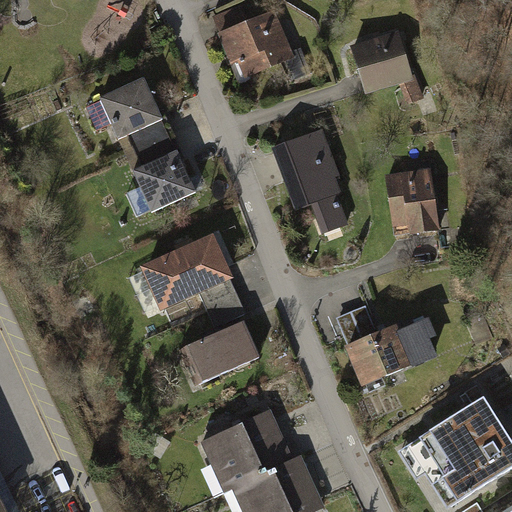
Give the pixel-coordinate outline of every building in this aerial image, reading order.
[(285,12),(217,38),(235,85),(303,59),(285,12)] [(400,33),(351,48),(366,97),(415,81),(400,33)] [(144,80),(100,100),(119,142),(163,122),(144,80)] [(324,131),(272,151),(296,213),(342,195),(336,179),(341,177),(324,131)] [(177,153),(133,173),(152,215),(196,195),(177,153)] [(432,170),(385,176),(395,240),(441,233),(432,170)] [(213,238),(137,272),(159,321),(235,286),(213,238)] [(425,319),(346,349),(361,390),(441,360),(425,319)] [(249,327),(183,355),(198,392),(264,364),(249,327)] [(511,453),(478,401),(413,443),(453,506),(511,468),(511,453)] [(303,454),(293,459),(269,409),(194,444),(218,495),(227,491),(237,511),(313,511),(328,505),(303,454)] [(0,511),(8,511),(0,493),(0,511)]
